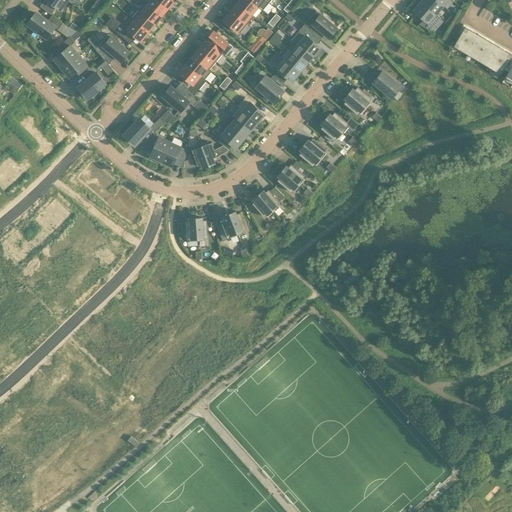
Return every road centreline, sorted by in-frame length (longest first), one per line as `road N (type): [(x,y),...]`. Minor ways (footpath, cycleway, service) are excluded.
road 1 (residential): [(390,0),(254,167),(198,192),(165,188)]
road 2 (residential): [(0,389),(130,264),(165,188)]
road 3 (residential): [(107,117),(121,115),(218,0)]
road 4 (residential): [(107,117),(108,104),(196,0)]
road 5 (residential): [(92,134),(0,225)]
road 6 (residential): [(92,134),(0,44)]
